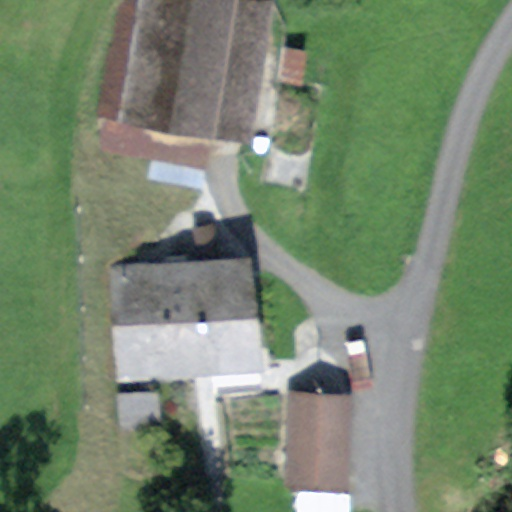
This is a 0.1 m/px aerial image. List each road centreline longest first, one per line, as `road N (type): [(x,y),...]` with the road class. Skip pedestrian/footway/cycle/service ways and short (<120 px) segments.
road 1 (unclassified): [(511,18),(480,75),(455,146),(407,340),(400,511)]
road 2 (track): [(248,0),(223,200),(240,232),(287,271),(407,340)]
